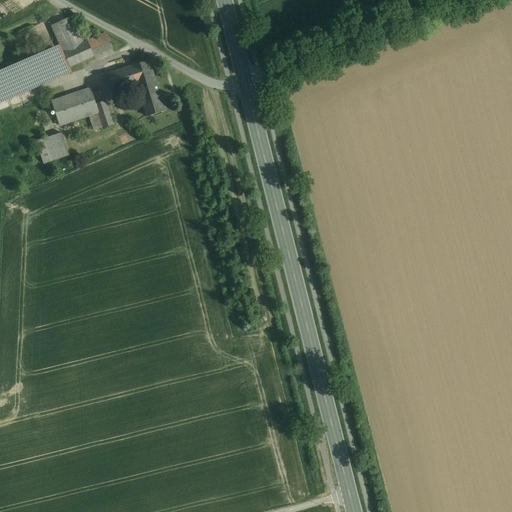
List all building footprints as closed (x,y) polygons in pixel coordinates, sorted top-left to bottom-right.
[(84,43),(72,16),(51,25),(63,52),(84,43)] [(105,34),(87,41),(88,41),(94,56),(94,57),(112,48),(106,34),(105,34)] [(84,43),(63,52),(70,67),(94,56),(88,41),(84,43)] [(6,75),(0,77),(0,99),(44,81),(69,70),(61,51),(6,75)] [(149,60),(132,66),(137,83),(154,78),(149,60)] [(132,66),(108,74),(113,91),(137,83),(132,66)] [(160,91),(159,91),(154,78),(137,83),(147,116),(166,110),(160,91)] [(91,89),(52,102),(60,125),(89,116),(98,113),(96,104),(91,89)] [(113,125),(105,101),(96,104),(98,113),(103,127),(104,128),(113,125)] [(98,113),(89,116),(94,130),(103,127),(98,113)] [(132,132),(122,136),(125,144),(135,140),(132,132)] [(62,133),(46,138),(53,161),(69,155),(62,133)] [(46,138),(37,141),(44,164),(53,161),(46,138)]
